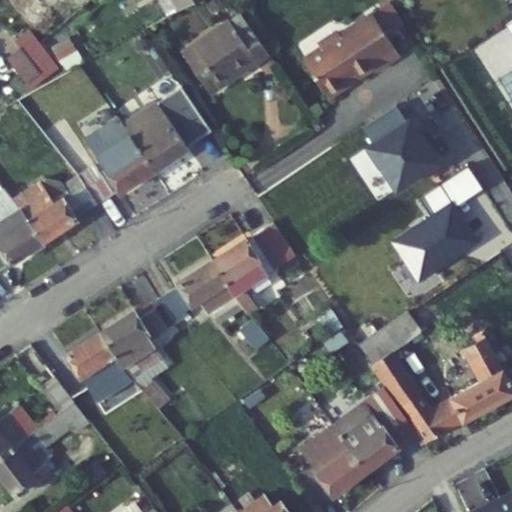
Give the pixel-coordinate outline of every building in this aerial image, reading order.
[(24,0),(16,6),(35,32),(51,20),(35,0),(24,0)] [(80,0),(49,0),(66,22),(84,5),(80,0)] [(263,0),(254,0),(199,34),(223,76),(288,37),(263,0)] [(416,38),(390,0),(383,0),(356,19),(349,18),(338,25),(337,32),(319,44),(346,83),(365,69),(363,67),(375,59),(376,62),(389,53),(391,54),(416,38)] [(14,40),(19,48),(7,56),(27,89),(58,71),(33,29),(14,40)] [(69,40),(53,50),(65,68),(81,58),(69,40)] [(213,129),(212,127),(232,114),(212,85),(159,119),(180,151),(213,129)] [(408,123),(396,105),(362,127),(373,144),(365,149),(396,196),(443,165),(415,123),(408,123)] [(159,119),(133,136),(141,148),(130,155),(143,175),(180,151),(159,119)] [(122,187),(136,177),(116,147),(103,156),(122,187)] [(109,194),(122,187),(103,156),(90,164),(109,194)] [(76,172),(47,192),(68,225),(105,201),(92,179),(84,184),(76,172)] [(47,192),(23,206),(31,218),(21,225),(35,247),(68,225),(47,192)] [(299,246),(316,234),(295,204),(278,215),(299,246)] [(478,243),(451,204),(392,245),(419,284),(478,243)] [(3,215),(0,217),(0,242),(12,258),(26,249),(3,215)] [(273,218),(240,241),(261,272),(295,249),(273,218)] [(240,241),(184,278),(204,311),(261,272),(240,241)] [(163,287),(125,313),(148,348),(176,329),(167,316),(178,309),(182,316),(196,307),(180,282),(166,291),(163,287)] [(440,413),(445,420),(511,374),(511,336),(494,309),(480,318),(475,312),(465,318),(485,347),(444,374),(416,328),(444,310),(428,285),(377,321),(406,364),(440,413)] [(125,313),(93,334),(107,356),(114,352),(122,364),(148,348),(125,313)] [(82,362),(67,374),(86,402),(100,391),(82,362)] [(440,413),(406,364),(355,398),(388,448),(440,413)] [(208,369),(186,386),(202,407),(224,390),(208,369)] [(22,396),(0,413),(24,446),(61,419),(41,392),(27,403),(22,396)] [(388,448),(355,398),(317,424),(351,473),(388,448)] [(79,443),(61,419),(24,446),(51,481),(72,465),(65,456),(79,443)] [(289,469),(262,488),(278,511),(298,511),(320,497),(306,477),(299,482),(289,469)] [(168,511),(155,494),(132,511),(126,502),(113,511),(92,485),(69,501),(77,511),(168,511)] [(511,511),(511,488),(511,487),(491,496),(498,511),(511,511)] [(278,511),(262,488),(228,511),(278,511)]
